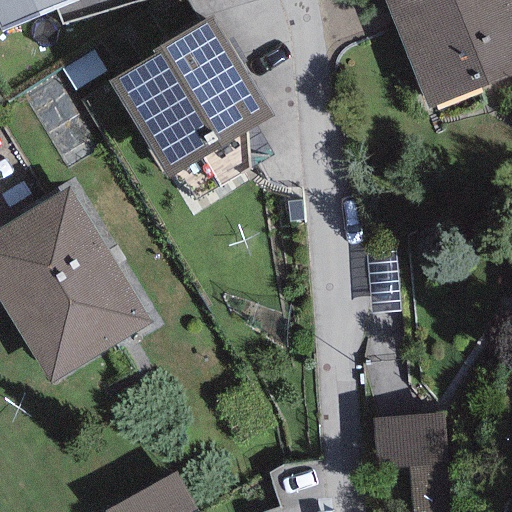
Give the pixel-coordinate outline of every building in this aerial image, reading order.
[(0,0),(0,31),(77,0),(0,0)] [(511,0),(382,0),(428,111),(511,76),(511,0)] [(212,16),(152,51),(154,55),(108,83),(166,180),(272,116),(212,16)] [(67,187),(0,228),(0,304),(50,386),(151,323),(67,187)] [(452,511),(445,412),(371,417),(375,469),(409,467),(412,511),(452,511)] [(176,472),(103,511),(195,511),(198,511),(176,472)]
